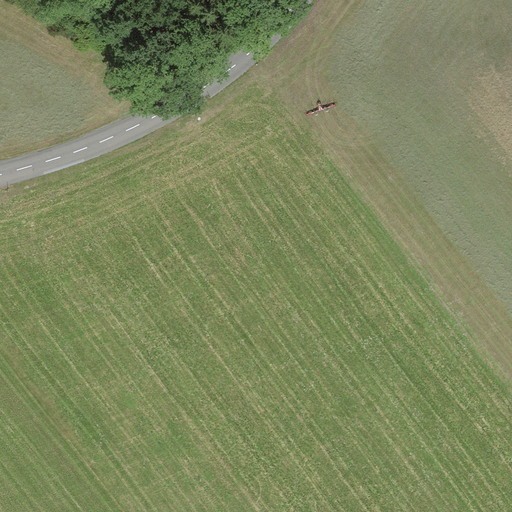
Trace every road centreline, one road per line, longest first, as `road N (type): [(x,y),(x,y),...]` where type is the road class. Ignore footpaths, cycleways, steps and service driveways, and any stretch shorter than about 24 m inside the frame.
road 1 (unclassified): [(299,0),(250,53),(198,92),(101,142),(0,175)]
road 2 (track): [(0,11),(137,83),(163,112)]
